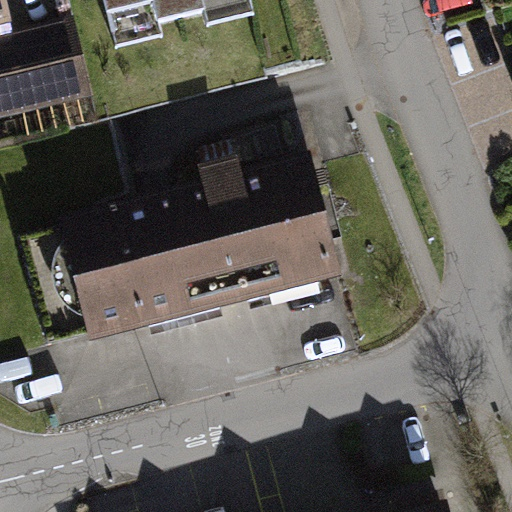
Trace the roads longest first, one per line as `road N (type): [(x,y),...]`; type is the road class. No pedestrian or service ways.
road 1 (residential): [(511,341),(0,483)]
road 2 (residential): [(389,0),(511,323)]
